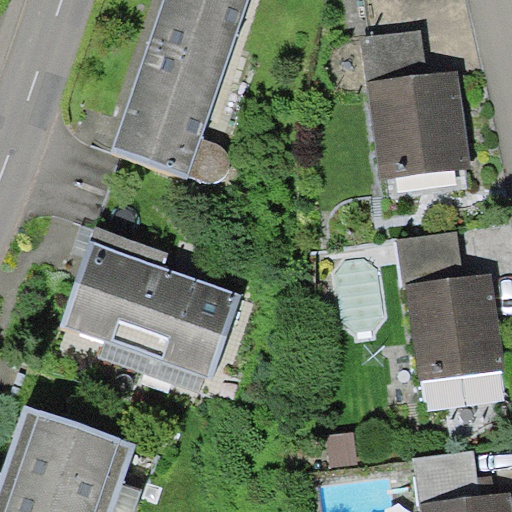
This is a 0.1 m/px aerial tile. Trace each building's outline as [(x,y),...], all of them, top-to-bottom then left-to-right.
[(248,0),(162,0),(148,42),(111,152),(187,178),(248,0)] [(360,37),(366,82),(427,74),(421,30),(360,37)] [(427,74),(366,82),(379,179),(471,167),(464,118),(458,70),(427,74)] [(169,253),(96,226),(60,324),(210,378),(241,294),(164,267),(169,253)] [(402,289),(408,288),(407,283),(463,277),(458,232),(397,239),(402,289)] [(463,277),(407,283),(408,288),(420,381),(506,370),(499,318),(493,273),(463,277)] [(113,511),(137,443),(25,405),(1,478),(0,479),(0,511),(113,511)] [(417,503),(421,503),(480,496),(475,450),(412,457),(417,503)] [(480,496),(421,503),(421,511),(511,511),(511,498),(511,492),(480,496)]
